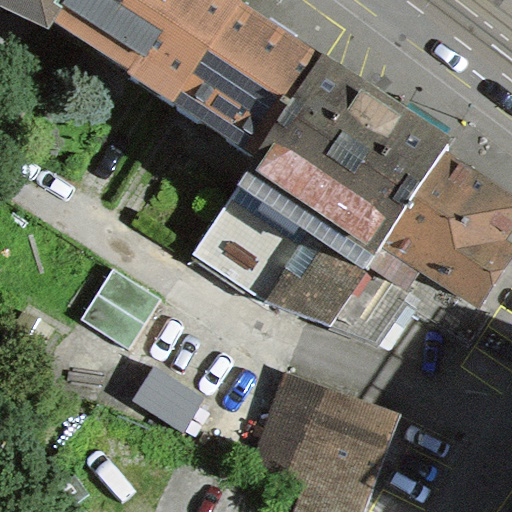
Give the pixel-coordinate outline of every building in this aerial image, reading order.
[(4,0),(68,27),(83,0),(4,0)] [(257,0),(83,0),(68,27),(185,109),(257,0)] [(268,0),(257,0),(185,109),(263,161),(340,47),(268,0)] [(474,137),(340,47),(263,161),(197,258),(272,305),(347,328),(385,343),(443,255),(409,234),(466,149),(474,137)] [(511,283),(511,180),(466,149),(409,234),(443,255),(503,296),(511,283)] [(168,292),(115,260),(78,321),(131,352),(168,292)] [(373,511),(407,409),(285,368),(253,468),(303,481),(292,511),(373,511)]
